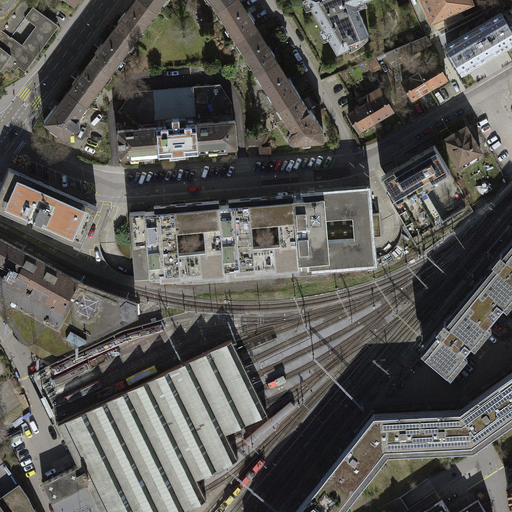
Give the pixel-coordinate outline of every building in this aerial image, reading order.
[(120,22),(115,28),(134,42),(157,11),(142,0),(136,0),(127,13),(125,11),(118,21),(120,22)] [(142,0),(157,11),(164,0),(142,0)] [(212,2),(217,9),(231,0),(207,0),(209,3),(212,2)] [(231,0),(217,9),(217,10),(216,12),(219,18),(222,17),(227,26),(226,28),(229,34),(232,34),(237,42),(257,30),(253,23),(255,22),(248,12),(247,13),(238,0),(231,0)] [(308,0),(312,7),(311,8),(324,31),(326,29),(329,37),(328,38),(337,53),(349,48),(350,51),(355,48),(360,45),(357,39),(369,34),(359,11),(368,8),(365,0),(308,0)] [(422,0),(432,21),(473,3),(473,2),(478,0),(422,0)] [(484,7),(464,17),(467,22),(475,18),(495,6),(493,2),(484,7)] [(25,71),(59,25),(33,6),(25,17),(36,26),(22,44),(12,37),(11,37),(1,30),(0,30),(0,69),(4,72),(7,68),(10,71),(12,67),(16,69),(18,66),(25,71)] [(471,30),(487,56),(501,47),(503,50),(510,46),(508,43),(511,40),(511,12),(510,10),(503,14),(502,12),(471,30)] [(441,35),(467,22),(464,17),(439,30),(441,35)] [(111,73),(134,42),(115,28),(104,43),(102,42),(95,52),(97,53),(92,59),(111,73)] [(237,42),(238,43),(236,45),(240,51),(242,50),(248,59),(246,61),(250,67),(253,67),(257,75),(277,63),(273,56),(275,55),(269,45),(267,46),(257,30),(237,42)] [(487,56),(471,30),(447,44),(462,70),(471,65),(473,68),(480,64),(478,61),(487,56)] [(427,36),(404,45),(411,56),(431,43),(427,36)] [(404,45),(385,53),(393,67),(411,56),(404,45)] [(88,104),(111,73),(92,59),(81,75),(79,73),(72,83),(74,84),(69,90),(88,104)] [(436,61),(419,71),(430,89),(447,79),(436,61)] [(257,75),(258,76),(256,77),(260,84),(263,83),(268,92),(266,94),(270,100),(273,99),(278,108),(299,94),(289,78),(287,79),(277,63),(257,75)] [(413,99),(430,89),(419,71),(402,81),(413,99)] [(232,103),(220,84),(193,86),(196,123),(233,120),(232,103)] [(156,126),(196,123),(193,86),(153,90),(156,126)] [(363,98),(366,103),(376,121),(393,111),(380,88),(363,98)] [(65,138),(73,128),(75,128),(77,128),(79,127),(80,125),(80,124),(80,122),(78,120),(77,119),(88,104),(69,90),(58,106),(56,104),(43,122),(65,138)] [(133,91),(118,112),(119,129),(156,126),(153,90),(133,91)] [(292,131),(290,133),(289,135),(289,137),(289,139),(290,141),(292,142),(294,143),(323,141),(324,139),(323,129),(311,109),(309,110),(299,94),(278,108),(277,110),(277,111),(280,116),(283,116),(289,125),(292,131)] [(359,131),(376,121),(366,103),(349,113),(359,131)] [(286,127),(289,125),(283,116),(280,116),(277,111),(270,115),(279,132),(286,128),(286,127)] [(233,120),(196,123),(199,151),(238,148),(235,120),(233,120)] [(196,123),(156,126),(159,154),(199,151),(196,123)] [(156,126),(119,129),(117,130),(120,157),(159,154),(156,126)] [(466,126),(444,139),(459,164),(461,163),(464,167),(470,163),(468,159),(481,151),(466,126)] [(267,136),(260,132),(247,133),(247,145),(260,155),(272,154),(271,146),(260,147),(267,136)] [(434,144),(381,176),(397,202),(400,199),(424,186),(450,170),(434,144)] [(98,207),(10,167),(3,183),(0,181),(0,209),(26,221),(29,216),(35,219),(33,224),(81,245),(98,207)] [(424,186),(400,199),(407,210),(430,197),(424,186)] [(304,198),(293,199),(299,263),(309,262),(310,267),(374,262),(372,235),(381,235),(379,213),(370,213),(368,187),(303,192),(304,198)] [(299,268),(299,263),(293,199),(293,193),(229,199),(229,204),(219,205),(225,274),(299,268)] [(430,197),(407,210),(414,222),(437,208),(430,197)] [(161,279),(225,274),(219,205),(219,200),(154,205),(155,210),(130,212),(135,277),(160,275),(161,279)] [(437,208),(414,222),(421,234),(444,220),(437,208)] [(0,237),(0,272),(4,275),(4,277),(0,275),(0,274),(0,309),(23,339),(33,351),(43,357),(57,351),(74,343),(74,344),(102,333),(137,315),(136,302),(82,283),(0,237)] [(497,266),(490,275),(511,293),(511,248),(506,256),(500,252),(492,262),(497,266)] [(480,333),(511,294),(511,293),(490,275),(457,314),(480,333)] [(447,372),(480,333),(457,314),(449,324),(444,319),(436,329),(441,334),(424,353),(447,372)] [(124,390),(58,422),(78,465),(42,482),(57,511),(177,511),(206,498),(203,491),(196,478),(238,458),(234,449),(229,438),(226,432),(267,412),(264,405),(257,391),(250,378),(244,364),(236,348),(232,339),(125,391),(124,390)] [(511,371),(492,386),(511,414),(511,371)] [(460,409),(474,447),(482,442),(511,420),(511,414),(492,386),(466,405),(460,409)] [(422,410),(424,450),(474,447),(460,409),(422,410)] [(374,413),(387,452),(388,451),(424,450),(422,410),(374,413)] [(326,473),(354,495),(387,452),(374,413),(326,473)] [(340,511),(354,495),(326,473),(294,511),(340,511)] [(0,511),(36,511),(28,495),(20,482),(10,489),(0,496),(0,511)] [(423,511),(486,511),(478,499),(458,511),(451,511),(443,499),(423,511)]
